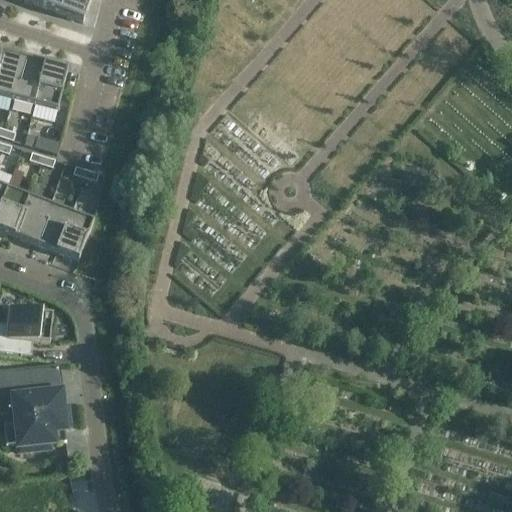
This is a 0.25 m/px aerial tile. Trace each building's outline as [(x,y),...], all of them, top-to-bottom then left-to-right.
[(38,9),(41,0),(17,0),(17,1),(38,9)] [(59,17),(65,0),(41,0),(38,9),(59,17)] [(65,0),(59,17),(82,26),(91,0),(65,0)] [(0,99),(11,102),(21,61),(0,55),(0,99)] [(33,108),(44,67),(21,61),(11,102),(33,108)] [(44,67),(33,108),(56,114),(67,73),(44,67)] [(3,133),(0,141),(12,144),(14,137),(3,133)] [(56,158),(59,147),(36,139),(33,151),(56,158)] [(0,146),(0,155),(8,158),(10,150),(0,146)] [(40,168),(42,160),(31,156),(28,164),(40,168)] [(42,160),(40,168),(51,172),(54,164),(42,160)] [(83,182),(86,174),(74,170),(72,178),(83,182)] [(86,174),(83,182),(95,185),(97,177),(86,174)] [(0,235),(12,240),(27,200),(6,192),(0,207),(0,235)] [(34,248),(49,208),(27,200),(12,240),(34,248)] [(55,256),(70,216),(49,208),(34,248),(55,256)] [(70,216),(55,256),(77,264),(92,225),(70,216)] [(48,347),(51,318),(10,313),(8,329),(0,327),(0,354),(23,358),(24,345),(48,347)] [(47,447),(65,445),(60,395),(58,396),(55,371),(0,376),(0,403),(12,402),(14,426),(2,427),(5,448),(17,446),(18,454),(47,451),(47,447)]
